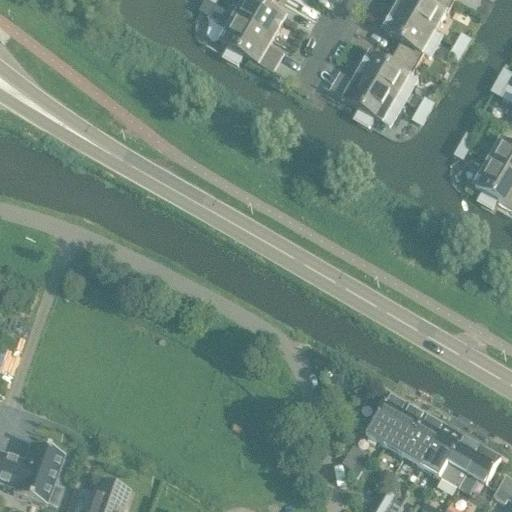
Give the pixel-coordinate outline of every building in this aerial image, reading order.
[(275,1),(273,0),(245,0),(247,1),(236,20),(217,9),(216,10),(274,43),(286,22),(268,12),(275,1)] [(454,6),(444,0),(427,0),(425,4),(418,0),(404,0),(396,15),(441,40),(442,40),(435,36),(446,17),(447,17),(454,6)] [(274,43),(216,10),(210,20),(229,31),(220,46),(229,51),(224,60),(238,68),(243,59),(280,81),(280,79),(272,74),(282,58),(269,50),(274,43)] [(441,40),(396,15),(384,35),(402,45),(395,56),(417,69),(424,58),(429,61),(441,40)] [(417,69),(395,56),(389,68),(371,58),(360,78),(405,104),(416,84),(411,80),(417,69)] [(511,79),(503,75),(497,84),(507,89),(511,80),(511,79)] [(405,104),(360,78),(355,86),(342,79),(333,96),(324,91),(324,92),(360,113),(355,122),(369,130),(374,121),(390,130),(405,104)] [(507,131),(511,134),(511,92),(508,90),(502,101),(511,106),(511,133),(507,131)] [(490,164),(511,176),(511,134),(507,131),(500,143),(502,144),(490,164)] [(511,176),(490,164),(475,190),(484,195),(479,204),(493,212),(498,203),(511,211),(511,176)] [(374,444),(385,450),(409,409),(390,399),(366,440),(374,444)] [(427,420),(409,409),(385,450),(396,456),(403,461),(427,420)] [(411,466),(423,473),(447,431),(427,420),(403,461),(411,466)] [(433,478),(440,481),(464,441),(447,431),(423,473),(433,478)] [(441,482),(458,492),(482,451),(464,441),(440,481),(440,482),(441,482)] [(0,457),(0,487),(14,493),(12,497),(46,509),(46,507),(56,511),(63,491),(53,488),(64,459),(31,447),(24,466),(0,457)] [(353,449),(343,467),(353,475),(350,481),(363,488),(376,466),(364,459),(366,456),(353,449)] [(501,462),(482,451),(458,492),(469,498),(478,484),(485,488),(501,462)] [(494,501),(506,508),(511,497),(511,482),(506,479),(494,501)] [(122,511),(129,496),(98,486),(89,511),(122,511)] [(389,511),(397,499),(383,491),(371,511),(389,511)]
